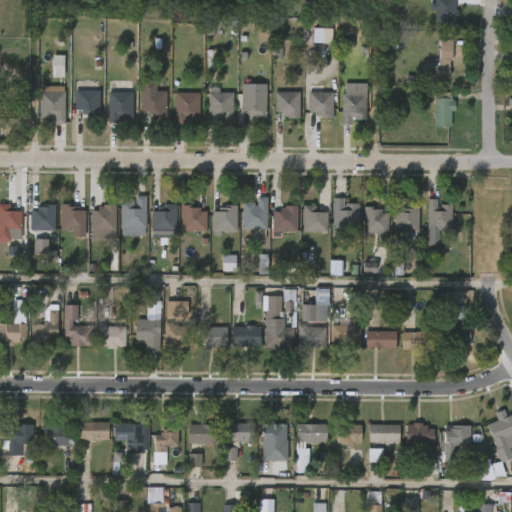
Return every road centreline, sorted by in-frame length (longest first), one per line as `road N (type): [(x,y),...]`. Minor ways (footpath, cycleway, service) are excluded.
road 1 (residential): [(0,387),(442,392),(497,387),(511,376)]
road 2 (residential): [(0,479),(511,485)]
road 3 (residential): [(0,159),(511,164)]
road 4 (residential): [(497,164),(498,0)]
